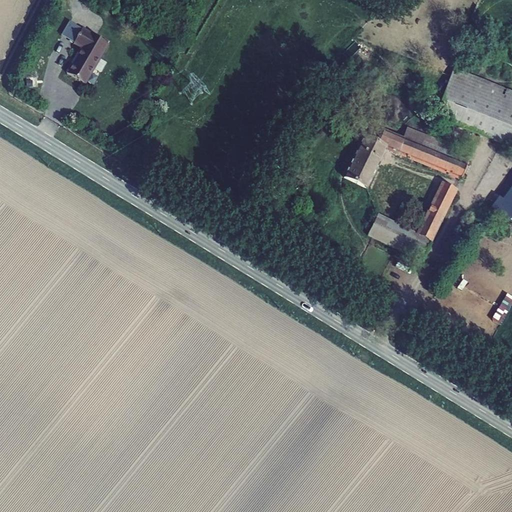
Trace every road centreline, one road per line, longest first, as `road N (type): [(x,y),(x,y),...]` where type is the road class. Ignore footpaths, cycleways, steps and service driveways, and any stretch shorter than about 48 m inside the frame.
road 1 (primary): [(511,428),(0,113)]
road 2 (unknown): [(384,349),(468,211),(511,174)]
